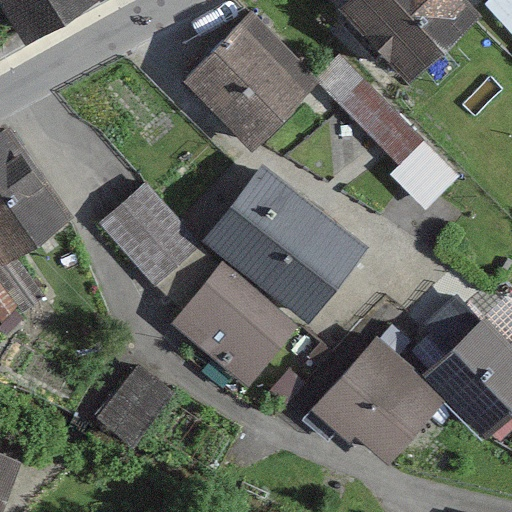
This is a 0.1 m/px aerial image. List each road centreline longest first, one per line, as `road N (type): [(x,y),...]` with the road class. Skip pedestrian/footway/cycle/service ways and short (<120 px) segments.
road 1 (residential): [(131,331),(202,391),(334,456),(397,484),(506,511)]
road 2 (residential): [(131,331),(63,175),(10,83)]
road 3 (unclassified): [(170,0),(10,83)]
